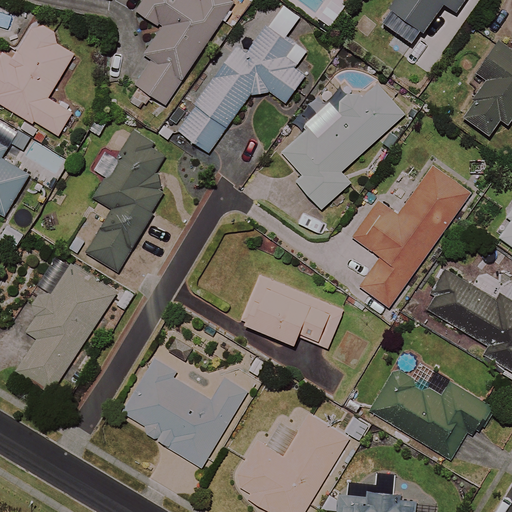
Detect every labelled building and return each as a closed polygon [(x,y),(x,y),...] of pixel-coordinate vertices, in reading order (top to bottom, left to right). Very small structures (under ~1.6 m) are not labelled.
[(144,0),(137,10),(165,29),(147,55),(155,60),(138,85),(167,105),(236,4),(230,0),(144,0)] [(465,0),(397,0),(382,22),(414,45),(445,3),(457,12),(465,0)] [(59,37),(36,25),(14,64),(0,56),(0,102),(62,136),(75,112),(51,99),(75,54),(55,43),(59,37)] [(298,47),(268,27),(251,51),(242,45),(180,131),(211,154),(252,96),(272,92),(290,104),(309,78),(288,61),(298,47)] [(511,35),(508,33),(479,74),(489,82),(464,117),(491,136),(503,119),(510,124),(511,121),(511,35)] [(408,115),(379,82),(365,94),(359,88),(336,109),(330,102),(306,125),(310,130),(284,153),(305,176),(298,181),(323,209),(353,183),(344,173),(408,115)] [(3,160),(19,132),(0,120),(0,211),(8,216),(31,176),(3,160)] [(169,153),(136,134),(97,199),(115,209),(89,252),(121,271),(166,195),(150,185),(169,153)] [(473,191),(436,165),(400,216),(381,202),(355,237),(382,256),(362,285),(391,306),(473,191)] [(498,217),(480,205),(467,222),(485,235),(498,217)] [(511,211),(508,217),(511,220),(500,237),(511,245),(511,211)] [(117,293),(68,265),(52,294),(45,290),(31,315),(37,318),(28,332),(39,338),(19,372),(69,401),(82,378),(72,373),(117,293)] [(511,305),(450,269),(427,309),(491,346),(484,358),(511,374),(511,305)] [(345,311),(261,276),(242,322),(297,345),(301,336),(330,349),(345,311)] [(215,399),(155,364),(126,413),(149,426),(145,432),(206,468),(251,393),(227,379),(215,399)] [(415,381),(397,370),(373,412),(452,458),(470,428),(482,435),(497,409),(452,383),(443,400),(414,383),(415,381)] [(353,438),(310,415),(287,457),(260,442),(237,483),(253,492),(249,498),(274,511),(305,511),(310,504),(315,507),(353,438)] [(371,427),(355,418),(347,432),(362,441),(371,427)] [(429,511),(431,497),(368,492),(368,497),(341,495),(339,511),(429,511)]
